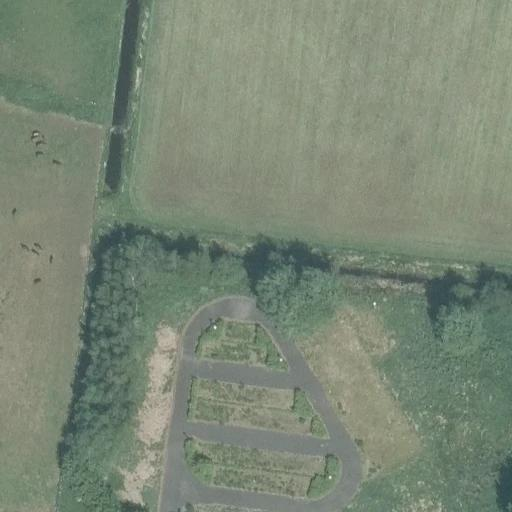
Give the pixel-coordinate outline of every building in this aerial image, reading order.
[(174,290),(150,287),(147,311),(171,314),(174,290)] [(325,327),(304,339),(316,360),(337,348),(325,327)] [(241,332),(217,329),(214,353),(238,356),(241,332)] [(167,342),(143,339),(140,363),(164,366),(167,342)] [(157,418),(160,395),(136,392),(133,416),(157,418)] [(233,396),(209,393),(206,417),(230,420),(233,396)] [(290,403),(267,400),(264,424),(288,427),(290,403)] [(151,470),(132,456),(117,475),(136,489),(151,470)] [(245,460),(221,457),(218,480),(242,483),(245,460)] [(302,467),(279,464),(276,488),(300,491),(302,467)]
